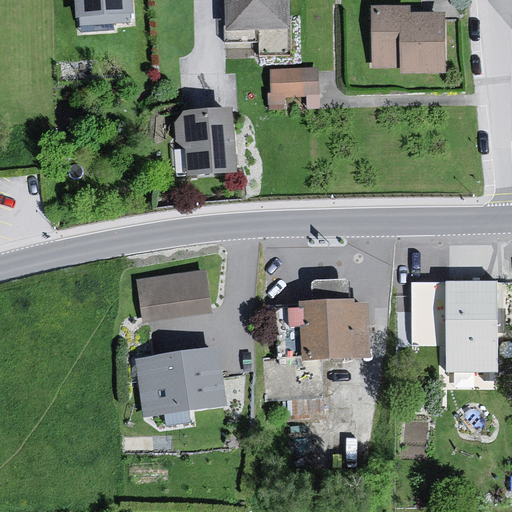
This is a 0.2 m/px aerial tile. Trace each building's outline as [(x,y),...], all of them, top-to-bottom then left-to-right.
[(71,0),(73,23),(78,25),(79,36),(114,34),(113,27),(129,27),(128,0),(71,0)] [(287,0),(223,0),(224,36),(288,38),(287,0)] [(444,80),(441,20),(411,19),(410,10),(370,13),(371,73),(398,71),(399,79),(444,80)] [(271,95),(321,95),(321,64),(271,65),(271,95)] [(228,113),(178,117),(172,125),(175,146),(185,153),(187,180),(233,182),(228,113)] [(208,272),(138,282),(144,323),(214,313),(208,272)] [(312,284),(314,308),(353,306),(351,282),(312,284)] [(497,285),(442,286),(443,376),(497,376),(497,285)] [(314,308),(275,310),(277,362),(266,362),(268,400),(322,397),(321,361),(369,358),(367,305),(353,306),(314,308)] [(221,350),(139,363),(147,418),(166,415),(168,427),(194,423),(193,413),(230,407),(221,350)]
